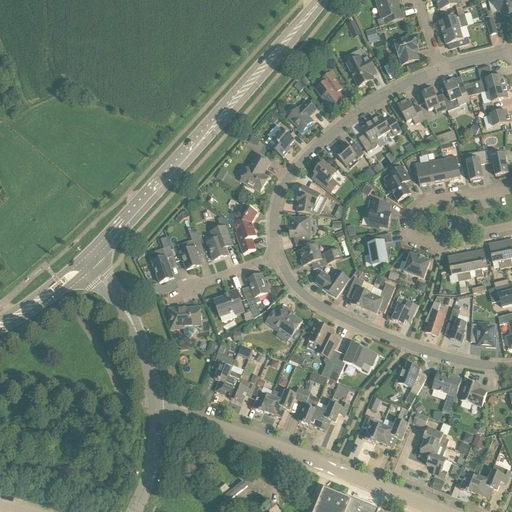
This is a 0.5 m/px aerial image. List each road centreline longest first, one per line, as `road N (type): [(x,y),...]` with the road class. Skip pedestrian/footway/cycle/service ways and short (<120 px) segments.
road 1 (secondary): [(321,0),(91,257)]
road 2 (tertiary): [(443,511),(272,445),(155,412)]
road 3 (residential): [(511,365),(435,354),(351,321),(308,297),(276,254)]
road 4 (residential): [(276,254),(275,215),(301,162),(374,101),(439,68)]
road 5 (residential): [(511,188),(431,199),(409,221),(426,242),(511,225)]
